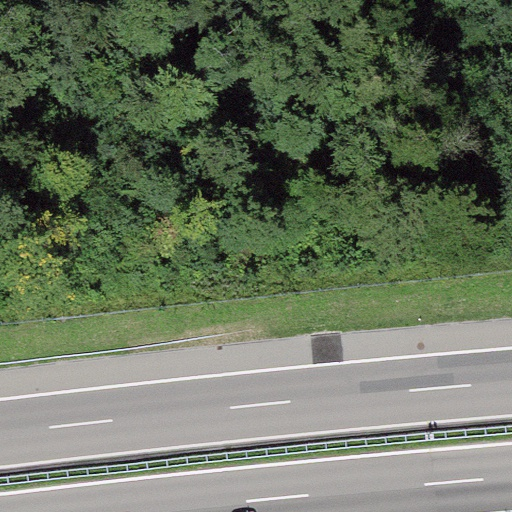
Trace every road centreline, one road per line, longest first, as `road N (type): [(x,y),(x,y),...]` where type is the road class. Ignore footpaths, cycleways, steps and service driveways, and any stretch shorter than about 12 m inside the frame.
road 1 (motorway): [(511,382),(0,435)]
road 2 (motorway): [(158,511),(511,478)]
